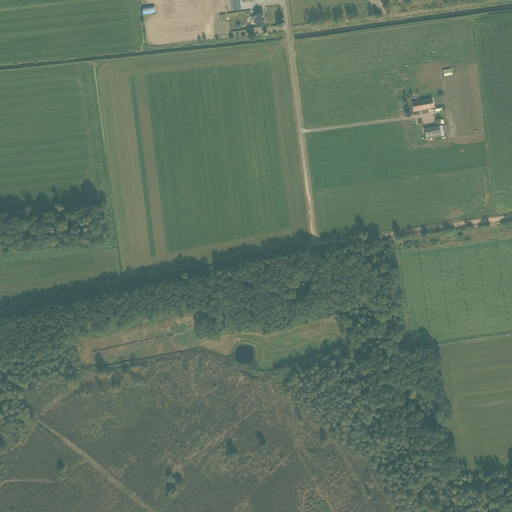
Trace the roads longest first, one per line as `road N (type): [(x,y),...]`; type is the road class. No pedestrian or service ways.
road 1 (track): [(0,315),(315,245),(511,217)]
road 2 (unclassified): [(315,245),(283,0)]
